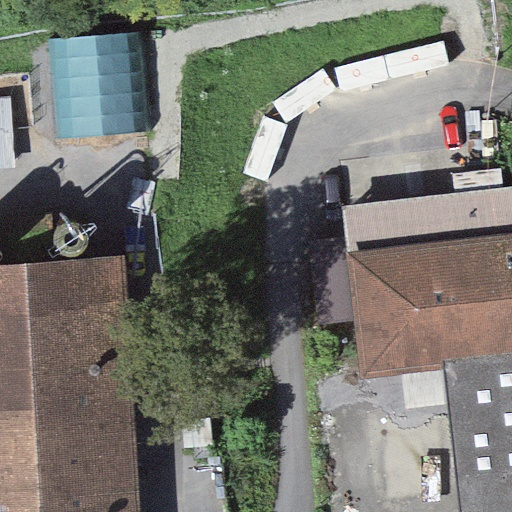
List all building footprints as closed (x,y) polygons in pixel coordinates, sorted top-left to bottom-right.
[(147,34),(60,38),(65,129),(152,125),(147,34)] [(0,170),(19,169),(15,103),(0,103),(0,170)] [(511,198),(347,217),(366,381),(448,372),(511,364),(511,198)] [(0,511),(139,511),(123,257),(0,264),(0,511)] [(511,511),(511,364),(448,372),(464,511),(511,511)]
